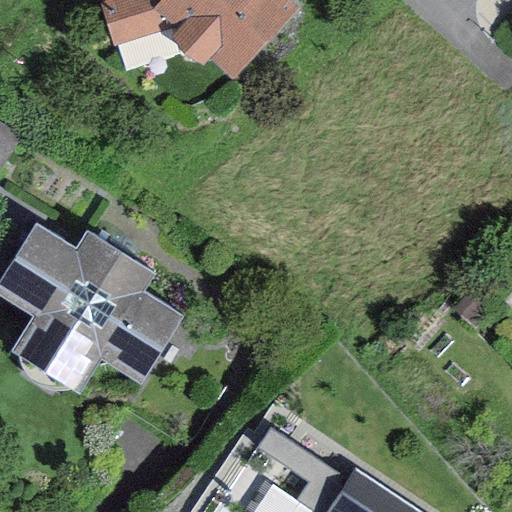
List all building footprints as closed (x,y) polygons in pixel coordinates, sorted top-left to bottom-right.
[(108,49),(167,30),(174,36),(166,45),(197,72),(205,63),(231,85),(296,11),(283,0),(158,0),(158,1),(157,0),(107,0),(93,5),(108,49)] [(0,166),(20,134),(0,121),(0,166)] [(179,320),(139,295),(150,278),(81,235),(70,253),(30,228),(0,276),(0,304),(27,322),(6,356),(17,363),(21,376),(29,386),(40,392),(53,394),(65,392),(75,398),(96,364),(136,389),(179,320)] [(477,330),(493,306),(466,288),(450,312),(477,330)] [(271,477),(309,427),(288,411),(250,460),(271,477)] [(419,511),(348,465),(317,511),(419,511)]
